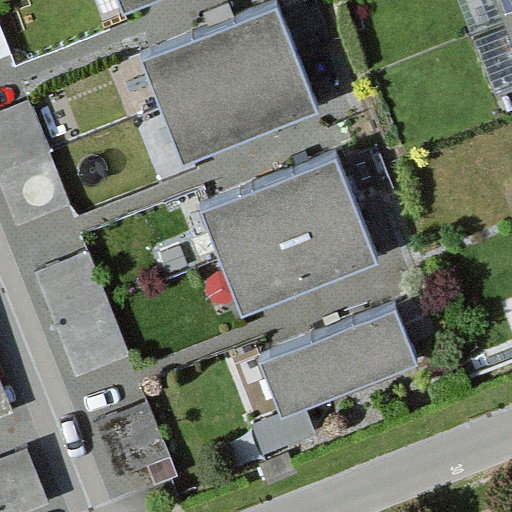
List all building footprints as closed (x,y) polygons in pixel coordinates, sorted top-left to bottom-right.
[(114,0),(120,12),(150,0),(114,0)] [(511,0),(492,0),(511,51),(511,0)] [(268,7),(140,56),(178,156),(307,107),(268,7)] [(67,209),(24,103),(0,112),(0,204),(11,231),(67,209)] [(372,255),(332,155),(199,208),(239,308),(372,255)] [(122,358),(81,254),(29,275),(69,378),(122,358)] [(407,357),(384,305),(257,360),(280,412),(407,357)] [(164,462),(140,403),(89,424),(113,483),(164,462)] [(0,511),(33,511),(43,508),(20,450),(0,457),(0,511)]
